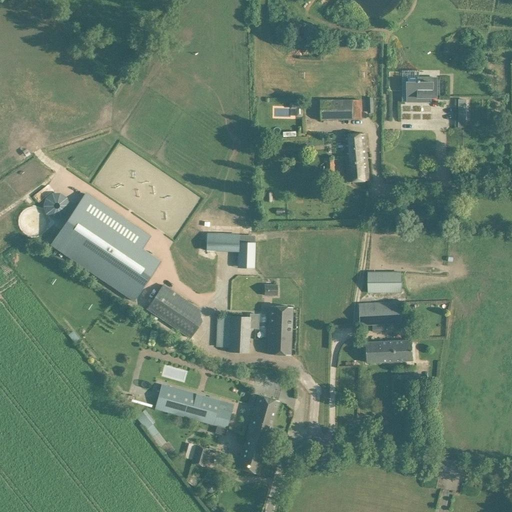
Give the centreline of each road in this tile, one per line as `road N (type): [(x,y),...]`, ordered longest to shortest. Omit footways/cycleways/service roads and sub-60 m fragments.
road 1 (unclassified): [(268,511),(280,461),(299,440),(511,478)]
road 2 (unclassified): [(365,243),(371,185),(511,184)]
